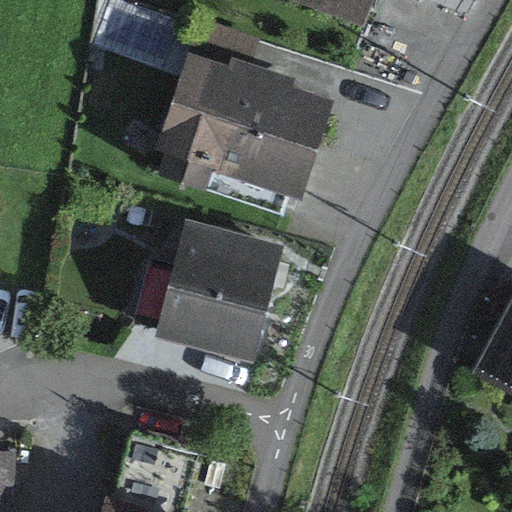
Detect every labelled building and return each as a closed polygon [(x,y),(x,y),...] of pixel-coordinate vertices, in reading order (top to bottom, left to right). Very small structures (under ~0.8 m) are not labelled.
[(286,0),(364,29),(374,0),(286,0)] [(189,54),(155,151),(165,154),(156,177),(206,193),(213,171),(301,203),(335,103),(294,89),(297,80),(234,59),(230,68),(189,54)] [(284,248),(187,223),(158,339),(252,362),(284,248)] [(511,301),(469,378),(511,399),(511,301)] [(127,430),(104,511),(189,511),(204,451),(127,430)] [(15,511),(18,452),(0,451),(0,511),(15,511)]
